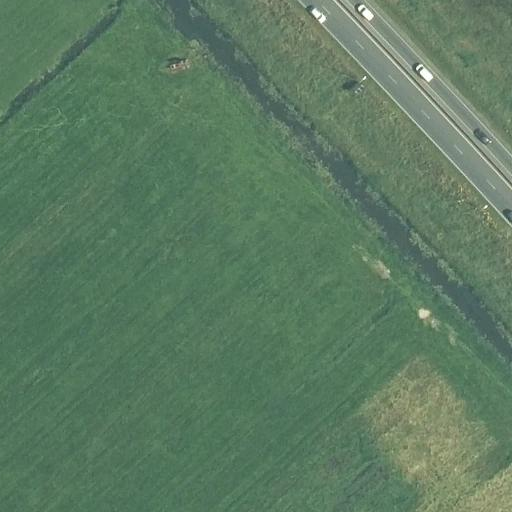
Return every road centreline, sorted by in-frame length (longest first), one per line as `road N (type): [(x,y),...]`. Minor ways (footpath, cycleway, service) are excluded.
road 1 (trunk): [(312,0),(511,214)]
road 2 (trunk): [(511,170),(353,0)]
